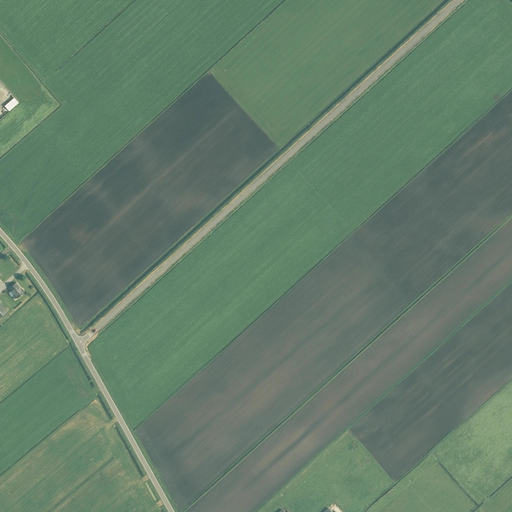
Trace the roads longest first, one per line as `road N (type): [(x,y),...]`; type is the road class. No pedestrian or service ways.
road 1 (tertiary): [(79,345),(462,0)]
road 2 (tertiary): [(171,511),(79,345)]
road 3 (tertiary): [(79,345),(0,232)]
